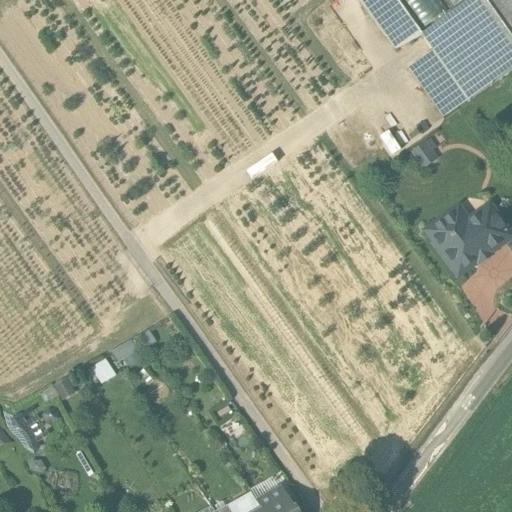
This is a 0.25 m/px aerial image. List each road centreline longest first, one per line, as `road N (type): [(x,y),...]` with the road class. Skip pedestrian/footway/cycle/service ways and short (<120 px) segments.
road 1 (track): [(318,511),(0,59)]
road 2 (residential): [(385,511),(511,348)]
